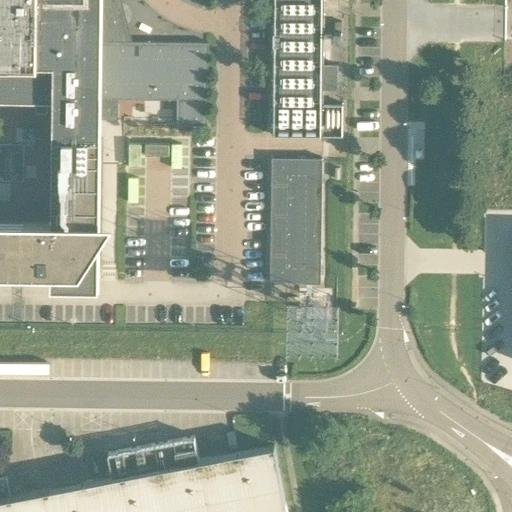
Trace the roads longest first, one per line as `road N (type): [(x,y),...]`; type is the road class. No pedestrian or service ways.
road 1 (unclassified): [(401,373),(372,392),(345,397),(0,391)]
road 2 (unclassified): [(394,0),(391,335),(401,373)]
road 3 (unclassified): [(401,373),(432,409),(511,462)]
